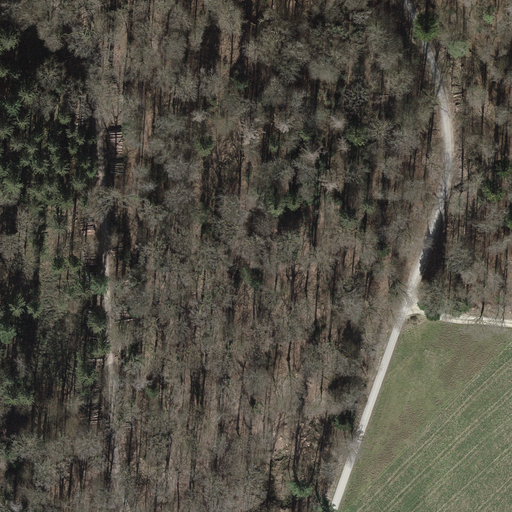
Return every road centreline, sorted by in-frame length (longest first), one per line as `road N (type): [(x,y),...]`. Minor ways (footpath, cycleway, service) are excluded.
road 1 (unclassified): [(399,0),(442,88),(450,155),(412,309),(333,511)]
road 2 (track): [(140,511),(114,459),(86,264),(80,70),(45,0)]
